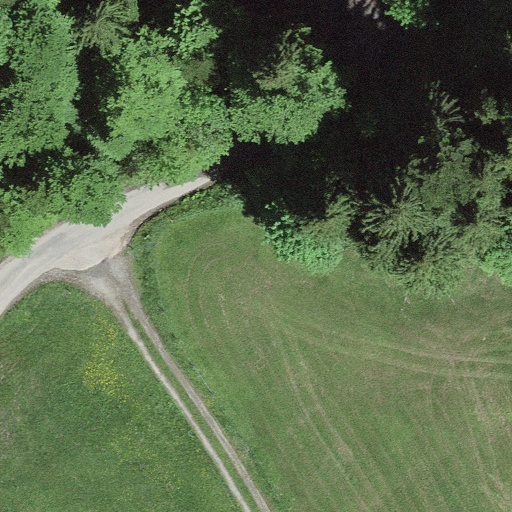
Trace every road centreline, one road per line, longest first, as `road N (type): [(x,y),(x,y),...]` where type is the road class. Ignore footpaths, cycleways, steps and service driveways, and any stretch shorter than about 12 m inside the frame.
road 1 (unclassified): [(0,320),(104,211),(347,56),(373,13),(370,0)]
road 2 (track): [(257,511),(88,227)]
